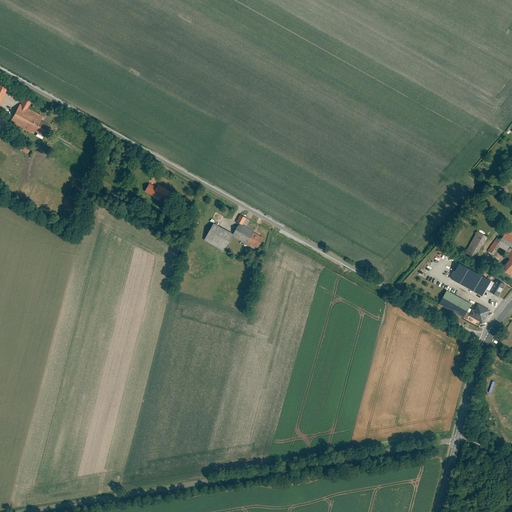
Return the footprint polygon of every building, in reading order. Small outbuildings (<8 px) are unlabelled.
[(22,104),(21,104),(11,123),(32,134),(34,130),(44,136),(50,125),(41,120),(43,116),(28,108),(32,99),(26,96),(22,104)] [(19,149),(28,154),(31,147),(23,143),(19,149)] [(155,196),(156,194),(164,198),(168,191),(160,186),(158,188),(151,184),(147,191),(155,196)] [(251,220),(241,215),(238,221),(244,224),(248,226),(251,220)] [(225,251),(234,236),(248,243),(249,242),(259,247),(264,237),(239,224),(235,233),(215,223),(206,240),(225,251)] [(511,247),(511,228),(509,226),(500,240),(509,246),(511,247)] [(478,231),(464,256),(473,261),(486,236),(478,231)] [(506,251),(509,246),(500,240),(497,238),(493,243),(499,246),(506,251)] [(499,246),(493,243),(488,251),(493,255),(499,246)] [(511,260),(510,259),(502,268),(511,276),(511,274),(511,260)] [(459,263),(451,279),(483,296),(486,290),(491,281),(483,276),(484,273),(481,272),(480,274),(459,263)] [(495,283),(491,281),(486,290),(498,296),(505,284),(497,279),(495,283)] [(447,290),(439,304),(464,317),(467,311),(469,308),(471,304),(447,290)] [(474,311),(469,308),(467,311),(470,313),(469,315),(483,322),(489,311),(478,304),(474,311)]
